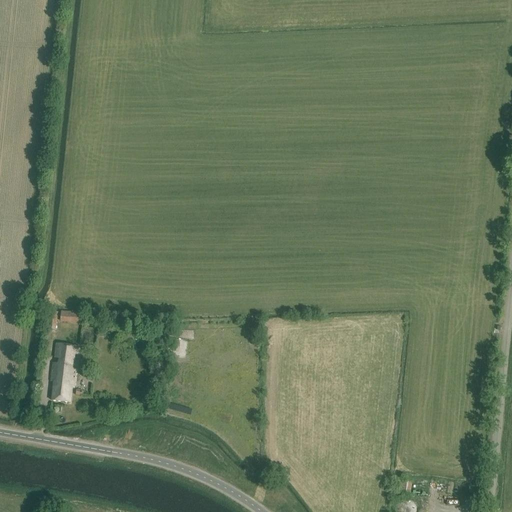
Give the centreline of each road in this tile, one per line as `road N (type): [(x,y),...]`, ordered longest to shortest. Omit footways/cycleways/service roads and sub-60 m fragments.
road 1 (unclassified): [(262,511),(185,469),(0,432)]
road 2 (unclassified): [(489,511),(511,272)]
